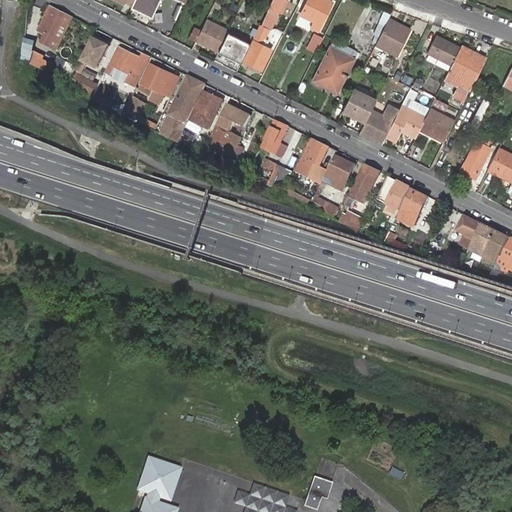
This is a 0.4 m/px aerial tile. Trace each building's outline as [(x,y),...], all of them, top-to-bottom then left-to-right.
[(134,0),(132,5),(153,15),(160,0),(134,0)] [(258,25),(251,40),(253,41),(243,61),(261,69),(271,50),(269,49),(264,47),(267,41),(264,40),(269,30),(267,29),(271,20),(280,0),(271,0),(267,9),(263,17),(259,26),(258,25)] [(283,0),(280,0),(271,20),(273,21),(283,0)] [(322,0),(322,1),(319,0),(307,0),(301,15),(305,17),(309,19),(314,21),(311,27),(318,31),(332,2),(328,0),(322,0)] [(132,5),(131,8),(151,18),(153,15),(132,5)] [(42,32),(54,8),(50,6),(38,30),(42,32)] [(41,42),(50,47),(67,15),(54,8),(42,32),(45,34),(41,42)] [(56,53),(74,18),(67,15),(50,47),(49,49),(56,53)] [(375,45),(398,56),(408,35),(411,30),(395,22),(388,19),(379,37),(375,45)] [(200,31),(196,40),(218,51),(229,31),(206,20),(200,31)] [(190,38),(196,40),(200,31),(194,29),(190,38)] [(101,64),(114,38),(98,30),(85,56),(101,64)] [(427,53),(451,65),(460,48),(436,35),(427,53)] [(119,47),(121,42),(114,38),(101,64),(101,65),(108,69),(110,64),(119,47)] [(325,84),(340,91),(348,77),(356,59),(351,57),(355,50),(344,45),(340,43),(333,39),(330,46),(313,80),(324,86),(325,84)] [(25,41),(23,63),(33,63),(35,42),(25,41)] [(469,90),(473,84),(486,58),(479,55),(478,57),(469,52),(470,50),(461,46),(460,48),(451,65),(449,71),(447,75),(463,83),(462,87),(458,85),(458,86),(453,95),(463,100),(468,90),(469,90)] [(115,67),(124,49),(119,47),(110,64),(115,67)] [(141,76),(148,63),(141,60),(142,58),(141,58),(124,49),(115,67),(133,75),(134,74),(140,77),(141,76)] [(144,53),(141,58),(142,58),(141,60),(148,63),(151,57),(144,53)] [(356,59),(348,77),(350,78),(356,67),(358,63),(359,61),(356,59)] [(47,69),(49,70),(50,67),(48,66),(49,65),(40,61),(38,65),(42,67),(47,69)] [(156,90),(165,94),(171,97),(180,78),(151,65),(142,84),(148,87),(145,93),(153,96),(153,95),(156,90)] [(511,65),(502,85),(511,89),(511,65)] [(76,74),(71,83),(95,96),(100,86),(76,74)] [(400,81),(408,84),(411,77),(402,74),(400,81)] [(204,84),(187,75),(170,109),(190,118),(195,107),(194,106),(204,84)] [(463,83),(447,75),(444,79),(458,86),(458,85),(462,87),(463,83)] [(105,83),(132,94),(135,88),(107,76),(105,83)] [(413,85),(419,87),(422,80),(416,78),(413,85)] [(302,80),(293,98),(297,100),(305,82),(302,80)] [(339,94),(340,91),(325,84),(324,86),(330,89),(335,92),(339,94)] [(406,97),(401,106),(409,110),(413,101),(417,93),(410,89),(406,97)] [(163,99),(165,94),(156,90),(153,95),(163,99)] [(342,111),(364,122),(371,109),(375,101),(353,90),(342,111)] [(223,101),(204,91),(191,119),(209,129),(223,101)] [(477,128),(489,102),(481,98),(469,124),(477,128)] [(136,99),(130,110),(141,117),(147,106),(136,99)] [(409,110),(425,118),(430,109),(413,101),(409,110)] [(252,116),(228,104),(219,122),(243,135),(252,116)] [(359,134),(381,145),(385,138),(386,136),(399,110),(388,104),(383,115),(371,109),(359,134)] [(399,110),(386,136),(395,140),(401,130),(409,134),(416,137),(419,130),(421,126),(425,118),(409,110),(401,106),(399,110)] [(435,137),(443,142),(454,120),(430,108),(430,109),(425,118),(421,126),(436,134),(435,137)] [(189,118),(170,109),(159,133),(178,142),(190,118),(189,118)] [(281,143),(289,127),(276,121),(263,147),(277,154),(282,144),(281,143)] [(436,134),(421,126),(419,130),(435,137),(436,134)] [(233,133),(220,127),(209,147),(231,158),(238,145),(241,138),(233,133)] [(506,133),(500,130),(495,141),(501,144),(506,133)] [(464,161),(459,170),(476,178),(491,149),(487,147),(490,139),(485,136),(481,144),(476,141),(466,162),(464,161)] [(328,171),(338,151),(328,147),(320,143),(312,139),(303,158),(307,160),(305,164),(309,166),(306,172),(309,173),(323,180),(328,170),(328,171)] [(282,157),(288,147),(282,144),(277,154),(282,157)] [(238,145),(231,158),(238,161),(245,149),(238,145)] [(511,154),(499,149),(488,171),(494,174),(495,174),(496,172),(505,176),(504,177),(511,180),(511,154)] [(329,173),(327,172),(323,181),(343,191),(356,166),(337,156),(329,173)] [(307,160),(303,158),(298,168),(306,172),(309,166),(305,164),(307,160)] [(270,181),(277,165),(272,162),(270,161),(262,177),(264,178),(270,181)] [(278,165),(270,181),(276,184),(284,168),(278,165)] [(365,165),(361,172),(377,179),(380,172),(365,165)] [(349,196),(365,204),(377,179),(361,172),(349,196)] [(387,204),(399,182),(389,177),(378,199),(387,204)] [(412,188),(399,182),(387,204),(401,211),(412,188)] [(289,189),(286,194),(311,206),(313,201),(314,200),(289,189)] [(420,215),(429,197),(413,189),(404,207),(398,218),(414,226),(420,215)] [(320,211),(335,219),(340,209),(316,196),(315,198),(314,200),(313,201),(311,206),(320,211)] [(349,211),(343,223),(358,231),(364,219),(349,211)] [(474,239),(482,224),(465,215),(457,230),(464,235),(462,240),(471,245),(474,239)] [(483,257),(496,231),(482,224),(474,239),(471,245),(469,250),(472,251),(474,253),(483,257)] [(496,264),(500,257),(509,238),(496,231),(483,257),(485,258),(487,259),(496,264)] [(397,235),(390,232),(384,243),(392,247),(397,235)] [(511,238),(501,258),(500,257),(496,264),(489,278),(495,281),(501,270),(507,272),(508,269),(511,270),(511,238)] [(175,511),(177,509),(157,502),(159,496),(170,499),(180,469),(149,459),(139,489),(150,493),(147,500),(146,499),(141,511),(175,511)] [(332,483),(314,477),(305,501),(304,506),(317,510),(322,497),(327,499),(332,483)] [(238,491),(234,503),(246,507),(243,511),(297,511),(285,507),(289,495),(253,483),(249,495),(238,491)]
